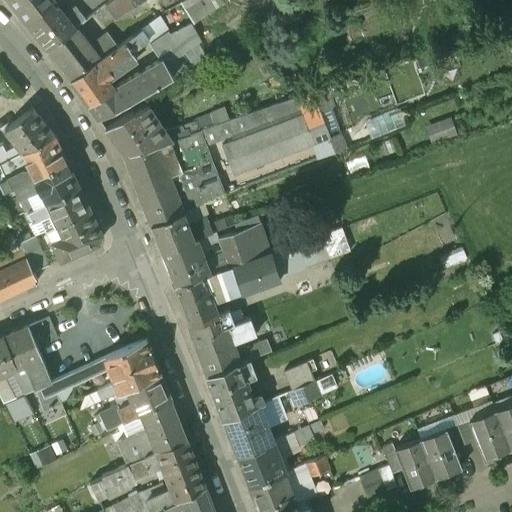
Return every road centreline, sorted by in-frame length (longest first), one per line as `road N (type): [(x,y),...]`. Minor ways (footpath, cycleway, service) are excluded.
road 1 (residential): [(142,258),(77,123),(0,20)]
road 2 (residential): [(239,511),(142,258)]
road 3 (residential): [(0,321),(142,258)]
